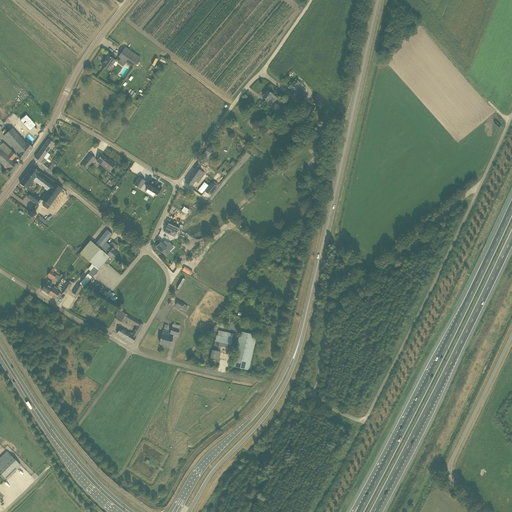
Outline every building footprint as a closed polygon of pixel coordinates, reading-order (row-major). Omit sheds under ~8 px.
[(134,68),(138,61),(141,58),(125,47),(118,57),(120,58),(117,63),(123,67),(126,62),(134,68)] [(109,70),(115,61),(108,56),(101,65),(109,70)] [(289,88),(301,98),(306,93),(297,85),(300,83),(296,80),(296,81),(294,83),(293,82),(289,88)] [(281,100),(276,97),(273,95),(268,91),(263,97),(267,100),(268,101),(267,102),(267,103),(267,104),(268,105),(268,106),(269,107),(270,107),(271,107),(272,107),(273,106),(276,102),(279,103),(281,100)] [(321,107),(326,102),(317,93),(312,99),(321,107)] [(285,103),(278,112),(286,120),(293,110),(285,103)] [(25,114),(20,121),(31,130),(36,123),(25,114)] [(33,147),(29,144),(27,142),(25,144),(11,129),(3,136),(19,153),(24,159),(33,147)] [(51,148),(52,150),(56,144),(54,143),(57,139),(51,135),(41,149),(47,153),(51,148)] [(19,166),(14,162),(12,160),(16,156),(12,152),(3,143),(0,146),(0,162),(2,164),(7,169),(6,170),(12,175),(19,166)] [(40,162),(42,163),(49,154),(47,153),(41,149),(35,158),(40,162)] [(90,154),(82,164),(80,167),(85,171),(87,168),(95,158),(90,154)] [(109,172),(115,164),(112,161),(111,162),(102,155),(97,160),(107,168),(106,169),(109,172)] [(42,200),(45,203),(43,206),(47,209),(50,206),(63,189),(32,167),(27,174),(34,179),(33,181),(48,192),(42,200)] [(196,168),(195,169),(185,182),(191,187),(195,181),(198,183),(205,174),(196,168)] [(27,174),(20,184),(27,189),(33,181),(34,179),(27,174)] [(140,189),(145,181),(139,177),(134,185),(140,189)] [(162,187),(150,180),(146,188),(157,195),(162,187)] [(212,183),(205,191),(210,196),(217,187),(216,187),(212,183)] [(41,199),(31,192),(27,197),(37,205),(41,199)] [(181,211),(187,214),(190,210),(184,206),(181,211)] [(168,224),(167,226),(165,231),(164,231),(164,232),(174,237),(178,230),(178,228),(168,224)] [(112,234),(107,230),(95,244),(90,241),(79,253),(81,255),(92,264),(99,270),(105,262),(108,264),(112,259),(117,253),(115,250),(118,247),(112,242),(109,245),(106,242),(112,234)] [(156,246),(162,253),(166,248),(165,247),(168,244),(165,241),(162,244),(160,242),(156,246)] [(77,296),(79,292),(82,288),(83,289),(99,270),(92,264),(88,269),(90,271),(79,285),(78,284),(72,293),(77,296)] [(182,271),(190,276),(193,272),(184,267),(182,271)] [(53,280),(54,279),(58,281),(60,277),(57,275),(57,274),(52,271),(53,269),(52,268),(50,271),(47,276),(53,280)] [(49,288),(52,283),(48,281),(46,284),(42,290),(49,294),(52,289),(49,288)] [(67,282),(64,287),(61,291),(66,294),(71,285),(73,283),(69,281),(68,283),(67,282)] [(55,299),(58,300),(61,296),(52,289),(49,294),(55,299)] [(175,305),(181,309),(185,311),(188,306),(184,304),(178,301),(175,305)] [(136,337),(143,325),(127,315),(122,312),(123,309),(121,308),(120,311),(115,318),(122,323),(125,319),(137,326),(132,334),(130,332),(130,333),(120,328),(117,334),(132,343),(136,337)] [(231,349),(233,339),(234,334),(219,331),(218,335),(217,335),(214,345),(219,346),(231,349)] [(241,331),(232,366),(249,370),(257,335),(241,331)] [(170,347),(171,342),(172,338),(161,335),(159,343),(166,345),(166,346),(170,347)] [(211,358),(219,359),(221,352),(218,352),(219,346),(214,345),(211,358)] [(21,466),(17,462),(7,451),(0,458),(0,473),(6,480),(21,466)]
